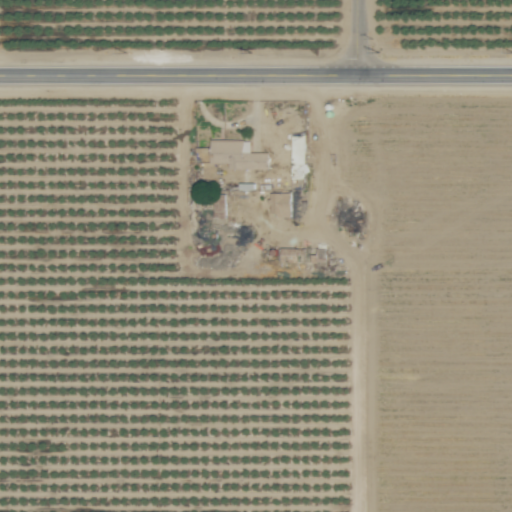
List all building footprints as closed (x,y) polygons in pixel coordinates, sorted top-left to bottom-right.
[(305,177),(305,134),(294,134),(294,177),(305,177)] [(271,153),(248,153),(248,140),(212,140),(212,169),(271,169),(271,153)] [(293,193),(272,193),(272,218),(293,218),(293,193)] [(228,194),(215,194),(215,220),(228,220),(228,194)] [(357,201),(337,200),(337,232),(357,233),(357,201)] [(283,248),(283,262),(327,262),(327,248),(283,248)]
